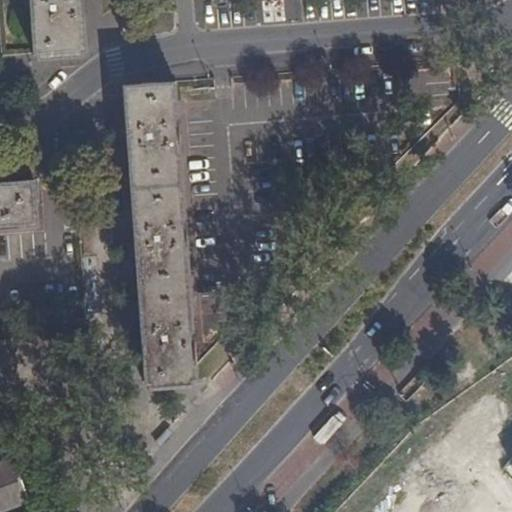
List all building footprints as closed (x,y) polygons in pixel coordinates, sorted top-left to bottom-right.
[(81,0),(28,0),(32,55),(85,50),(81,0)] [(197,381),(174,81),(121,85),(143,385),(197,381)] [(34,179),(0,181),(0,228),(37,226),(34,179)] [(174,434),(169,429),(155,443),(161,448),(168,441),(174,434)] [(12,456),(0,460),(0,511),(29,501),(12,456)]
